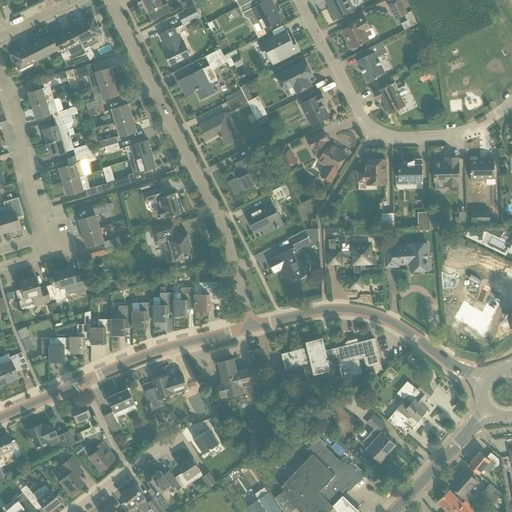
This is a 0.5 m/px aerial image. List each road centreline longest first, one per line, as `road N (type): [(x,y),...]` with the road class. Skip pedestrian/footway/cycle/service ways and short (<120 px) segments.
road 1 (residential): [(109,0),(223,226),(249,327)]
road 2 (residential): [(511,103),(451,134),(374,134),(298,0)]
road 3 (residential): [(249,327),(325,310),(365,313),(402,328),(447,362)]
road 4 (residential): [(82,382),(150,353),(249,327)]
road 5 (residential): [(44,239),(0,75)]
road 6 (tertiary): [(395,511),(487,412)]
